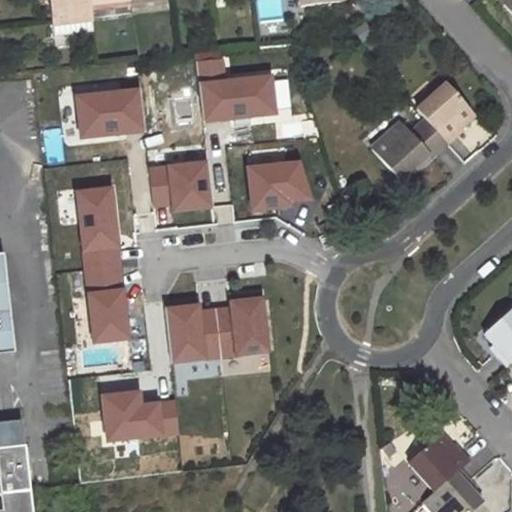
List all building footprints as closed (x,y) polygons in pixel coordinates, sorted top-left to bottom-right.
[(48,0),(51,24),(91,20),(90,6),(88,0),(48,0)] [(511,0),(510,0),(503,7),(511,17),(511,0)] [(195,65),(202,123),(274,114),(270,78),(223,84),(220,62),(195,65)] [(462,131),(458,128),(474,115),(446,84),(415,110),(424,120),(447,146),(462,131)] [(79,139),(143,131),(139,92),(75,99),(79,139)] [(401,124),(370,150),(399,182),(413,169),(416,173),(447,146),(424,120),(408,132),(401,124)] [(206,164),(148,171),(152,207),(172,204),(173,212),(212,208),(206,164)] [(309,200),(297,165),(247,169),(251,210),(289,207),(289,202),(309,200)] [(84,270),(118,267),(110,190),(75,195),(84,270)] [(118,267),(84,270),(93,343),(127,339),(118,267)] [(0,292),(0,324),(4,357),(15,355),(7,291),(0,292)] [(232,309),(214,311),(219,357),(269,351),(263,299),(237,302),(238,312),(232,312),(232,309)] [(170,363),(219,357),(214,311),(197,313),(197,316),(191,317),(190,308),(164,311),(170,363)] [(511,308),(480,336),(493,351),(489,355),(503,369),(507,366),(511,361),(511,308)] [(178,433),(174,403),(139,407),(135,408),(133,394),(102,398),(107,442),(178,433)] [(436,436),(404,465),(431,494),(456,472),(466,462),(452,446),(448,450),(436,436)] [(0,511),(31,511),(24,448),(0,451),(0,511)] [(470,511),(479,504),(466,490),(470,487),(456,472),(431,494),(420,504),(427,511),(470,511)]
